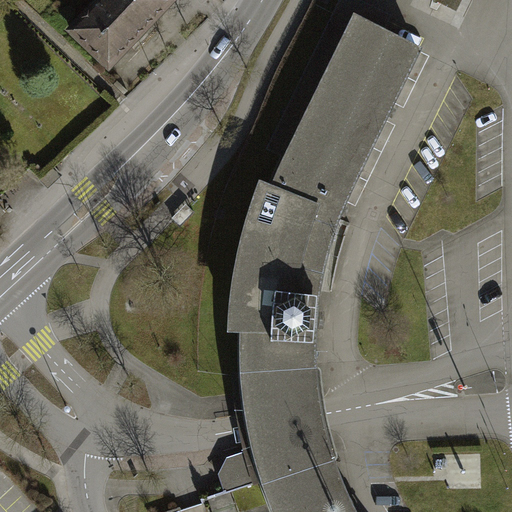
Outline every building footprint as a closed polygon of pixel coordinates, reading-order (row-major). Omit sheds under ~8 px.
[(91,11),(72,31),(109,66),(171,1),(170,0),(97,0),(89,9),(91,11)] [(284,156),(359,2),(354,0),(342,0),(270,148),(284,156)] [(434,0),(457,11),(462,0),(434,0)] [(354,511),(353,509),(354,506),(349,497),(346,495),(341,484),(332,457),(326,436),(321,415),(317,393),(315,372),(315,330),(317,328),(319,320),(319,311),(316,309),(325,262),(338,217),(340,217),(343,212),(345,206),(344,202),(385,119),(387,118),(391,113),(393,108),(392,104),(419,50),(370,26),(377,11),(359,2),(284,156),(269,189),(265,188),(254,221),(245,256),(239,290),(236,328),(240,328),(240,377),(241,393),(247,429),(251,445),(255,462),(268,503),(272,511),(354,511)] [(225,490),(224,491),(225,494),(230,492),(233,491),(240,511),(268,503),(255,462),(249,458),(233,464),(223,483),(225,490)] [(236,511),(230,492),(225,494),(209,499),(213,511),(236,511)]
